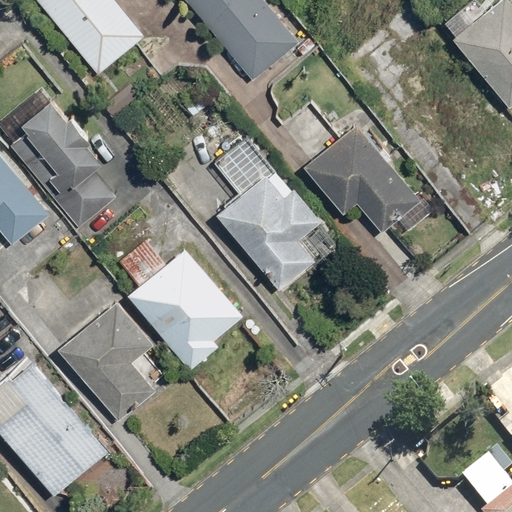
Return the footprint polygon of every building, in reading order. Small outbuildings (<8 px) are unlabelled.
[(41,0),(99,71),(145,34),(118,0),(41,0)] [(300,39),(268,0),(188,0),(253,78),(300,39)] [(413,0),(329,0),(316,12),(353,55),(415,1),(413,0)] [(511,0),(494,0),(453,33),(510,103),(511,101),(511,0)] [(511,145),(456,74),(403,115),(459,187),(511,146),(511,145)] [(10,141),(80,225),(117,194),(93,165),(103,157),(88,139),(91,136),(71,111),(68,114),(51,94),(23,117),(30,126),(10,141)] [(357,118),(304,162),(344,210),(358,198),(382,230),(421,197),(357,118)] [(0,148),(0,227),(12,242),(51,211),(0,148)] [(266,168),(216,209),(281,286),(316,257),(299,237),(322,218),(293,184),(285,191),(266,168)] [(244,313),(185,242),(123,293),(187,370),(219,344),(214,337),(244,313)] [(118,295),(58,342),(119,417),(157,387),(155,385),(168,375),(146,348),(155,340),(118,295)] [(0,425),(54,491),(109,447),(32,356),(30,358),(28,355),(0,378),(0,414),(2,416),(0,417),(0,425)] [(488,511),(511,511),(511,483),(489,455),(462,477),(490,511),(488,511)]
